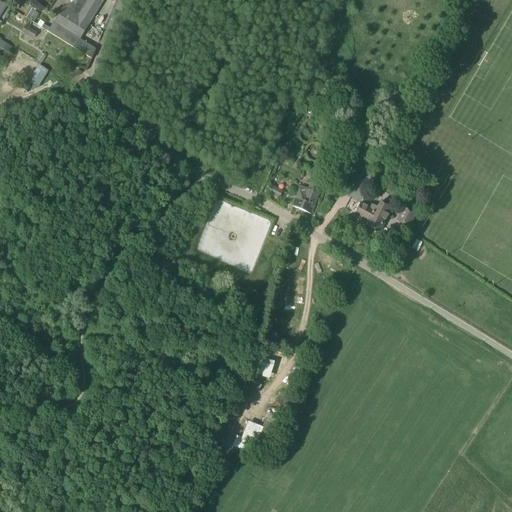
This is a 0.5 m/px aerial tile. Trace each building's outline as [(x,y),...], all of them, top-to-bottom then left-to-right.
[(31,0),(20,0),(18,5),(25,9),(22,15),(34,22),(43,6),(31,0)] [(102,2),(98,0),(73,0),(72,2),(64,8),(63,7),(53,24),(50,29),(43,24),(41,28),(42,28),(53,35),(91,59),(96,49),(79,39),(89,23),(87,22),(90,17),(92,19),(99,7),(97,6),(100,1),(102,3),(102,2)] [(0,2),(0,22),(1,23),(10,9),(0,2)] [(41,28),(31,22),(28,27),(25,25),(21,31),(25,33),(33,38),(36,33),(38,34),(42,28),(41,28)] [(52,73),(44,68),(34,84),(42,89),(52,73)] [(315,125),(314,127),(323,132),(327,126),(318,120),(315,125)] [(334,136),(329,150),(335,152),(336,152),(341,139),(340,138),(334,136)] [(370,145),(357,138),(351,147),(363,155),(370,145)] [(329,150),(323,164),(330,167),(336,152),(335,152),(329,150)] [(292,206),(310,214),(321,188),(309,183),(307,189),(301,187),(292,206)] [(282,191),(270,186),(267,192),(279,197),(282,191)] [(379,233),(392,207),(377,200),(374,206),(371,205),(370,208),(360,203),(354,214),(368,221),(365,226),(379,233)] [(416,214),(404,207),(397,221),(409,227),(416,214)] [(259,359),(257,376),(268,378),(269,369),(275,370),(276,361),(259,359)] [(243,434),(257,438),(260,426),(246,422),(243,434)] [(276,432),(263,427),(253,454),(266,458),(276,432)]
